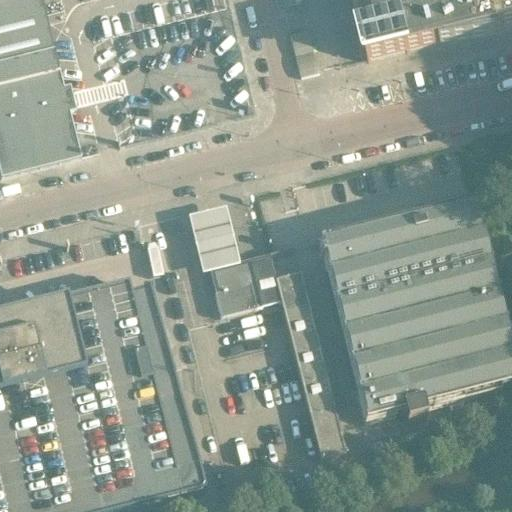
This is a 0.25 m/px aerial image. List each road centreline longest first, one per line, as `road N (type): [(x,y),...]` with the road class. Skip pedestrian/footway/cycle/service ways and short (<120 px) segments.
road 1 (unclassified): [(0,223),(296,149)]
road 2 (unknown): [(120,193),(82,31),(88,20),(156,0)]
road 3 (unclassified): [(296,149),(511,97)]
road 4 (unclassified): [(296,149),(259,0)]
